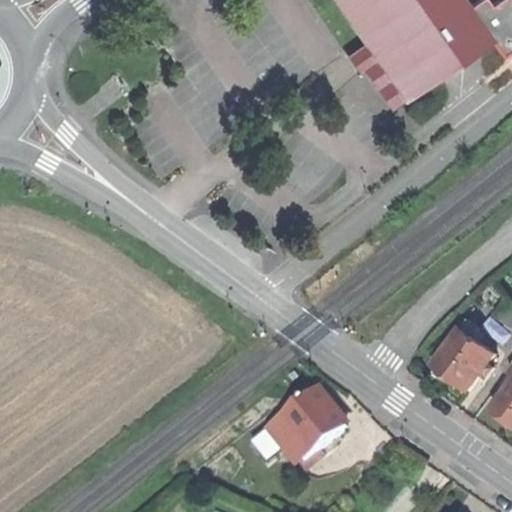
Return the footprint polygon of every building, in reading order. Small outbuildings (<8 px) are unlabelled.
[(401,98),(486,40),(458,0),(334,0),(361,40),(401,98)] [(388,106),(401,98),(361,40),(343,52),(354,67),(359,63),(371,80),(388,106)] [(493,314),(505,323),(511,313),(511,299),(507,296),(493,314)] [(482,326),(470,318),(463,327),(475,336),(482,326)] [(475,336),(463,327),(436,364),(441,367),(439,370),(438,375),(445,380),(450,379),(452,377),(459,382),(469,390),(482,373),(491,361),(497,352),(475,336)] [(496,365),(491,361),(482,373),(487,377),(496,365)] [(511,383),(494,408),(510,420),(511,420),(511,383)] [(320,392),(289,416),(317,452),(348,429),(333,409),(320,392)] [(303,463),(317,452),(289,416),(270,430),(286,451),(291,447),(303,463)]
